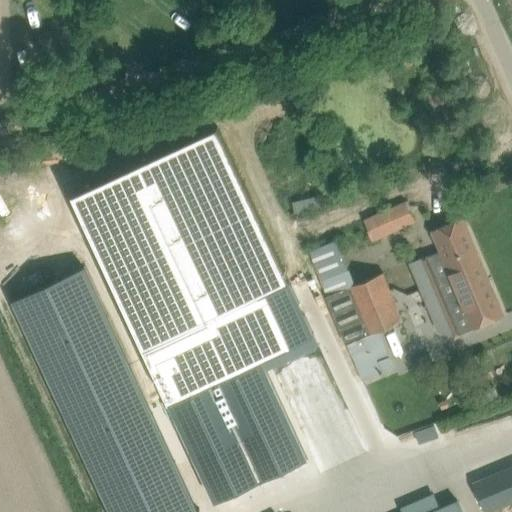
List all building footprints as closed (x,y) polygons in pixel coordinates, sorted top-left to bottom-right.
[(398,69),(416,61),(409,43),(391,51),(398,69)] [(217,127),(72,194),(215,501),(307,459),(261,359),(314,335),(217,127)] [(394,230),(416,220),(406,200),(385,211),(394,230)] [(445,303),(458,335),(504,315),(463,217),(431,230),(440,251),(425,257),(433,274),(429,276),(440,302),(445,303)] [(336,240),(309,251),(362,380),(363,379),(394,367),(393,365),(390,358),(388,353),(379,331),(403,322),(383,272),(354,284),(336,240)] [(84,267),(12,300),(110,511),(192,511),(197,510),(84,267)] [(471,441),(511,429),(507,418),(468,430),(471,441)] [(511,466),(474,482),(486,511),(511,500),(511,466)] [(462,511),(457,500),(440,507),(435,509),(428,511),(462,511)]
